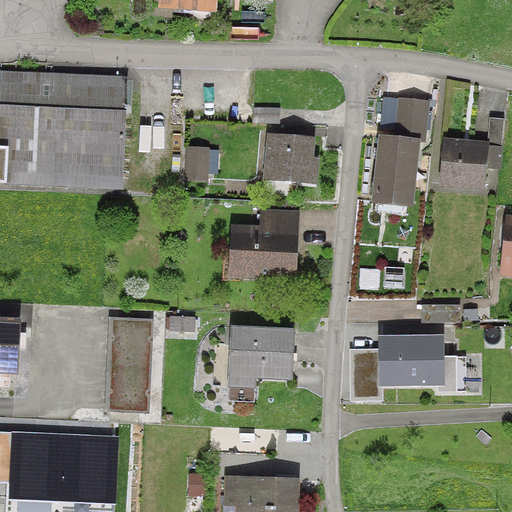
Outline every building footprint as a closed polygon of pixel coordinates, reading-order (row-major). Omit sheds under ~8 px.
[(207,0),(160,0),(160,5),(207,9),(207,0)] [(399,98),(395,136),(425,139),(429,101),(399,98)] [(254,106),(253,122),(280,123),(280,107),(254,106)] [(117,119),(12,113),(8,183),(112,189),(117,119)] [(309,143),(268,139),(264,178),(305,182),(309,143)] [(415,145),(379,141),(372,202),(408,206),(415,145)] [(483,146),(444,143),(441,187),(480,190),(483,146)] [(188,147),(186,179),(209,181),(211,149),(188,147)] [(263,235),(232,233),(230,275),(290,278),(293,217),(264,215),(263,235)] [(511,231),(507,231),(503,273),(511,274),(511,231)] [(386,267),(385,286),(402,287),(403,268),(386,267)] [(422,305),(422,322),(460,322),(460,305),(422,305)] [(464,310),(464,321),(477,321),(477,310),(464,310)] [(170,315),(169,331),(195,332),(196,316),(170,315)] [(154,318),(109,317),(106,410),(150,412),(154,318)] [(13,325),(0,323),(0,374),(10,375),(13,325)] [(289,336),(232,333),(229,390),(250,391),(251,376),(286,378),(289,336)] [(439,342),(380,342),(380,385),(439,385),(439,342)] [(117,439),(0,433),(0,480),(11,481),(10,497),(114,501),(117,439)] [(239,482),(238,511),(291,511),(293,483),(239,482)]
